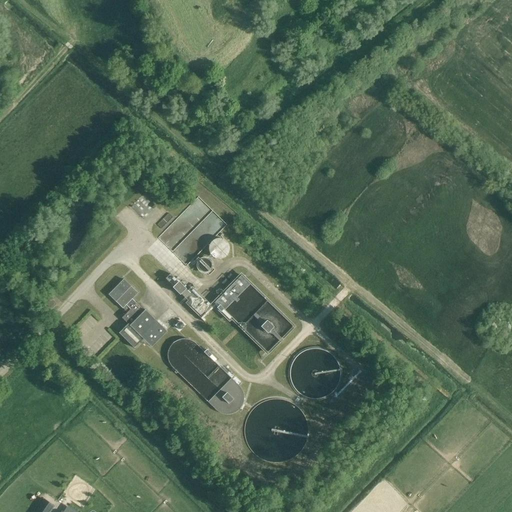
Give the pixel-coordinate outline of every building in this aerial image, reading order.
[(173,218),(169,213),(157,225),(162,229),(173,218)] [(210,245),(209,248),(209,252),(211,255),(214,258),(218,260),(223,259),(224,258),(225,258),(226,257),(229,253),(229,250),(229,246),(226,242),(223,240),(219,239),(215,240),(212,242),(210,245)] [(210,276),(215,270),(213,268),(214,266),(213,263),(212,261),(210,259),(208,258),(205,257),(203,257),(200,259),(198,260),(197,263),(196,265),(197,268),(198,271),(200,272),(202,274),(205,274),(208,274),(210,276)] [(169,275),(165,278),(171,284),(180,293),(179,293),(184,298),(184,297),(185,297),(189,293),(185,288),(176,279),(170,274),(169,275)] [(124,279),(109,295),(123,309),(126,306),(130,310),(136,304),(133,301),(132,299),(138,293),(124,279)] [(46,303),(52,309),(57,304),(51,298),(46,303)] [(139,303),(123,319),(129,325),(120,334),(135,349),(144,340),(152,347),(167,332),(139,303)] [(191,359),(218,390),(208,399),(225,419),(248,398),(205,348),(201,352),(186,335),(176,344),(190,360),(191,359)] [(44,498),(36,510),(40,511),(47,511),(53,503),(44,498)]
